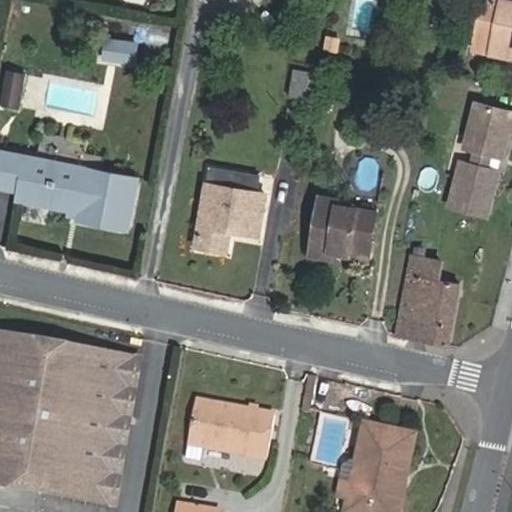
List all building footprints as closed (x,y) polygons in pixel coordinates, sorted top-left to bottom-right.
[(511,0),(483,0),(474,48),(492,52),(511,55),(511,0)] [(111,40),(109,55),(139,60),(141,44),(111,40)] [(304,98),(310,72),(295,68),(290,95),(304,98)] [(23,106),(29,73),(12,70),(6,102),(23,106)] [(511,128),(511,110),(476,102),(467,136),(476,149),(472,164),(459,171),(450,205),(487,214),(496,180),(487,168),(491,151),(504,145),(509,128),(511,128)] [(476,149),(467,136),(465,146),(476,149)] [(502,154),(504,145),(491,151),(502,154)] [(131,229),(141,177),(0,149),(0,185),(23,191),(22,196),(74,207),(84,209),(82,219),(131,229)] [(461,161),(459,171),(472,164),(461,161)] [(256,190),(259,175),(210,166),(195,244),(227,250),(231,229),(259,234),(266,193),(256,190)] [(487,168),(496,180),(498,171),(487,168)] [(346,199),(320,194),(311,253),(332,256),(333,251),(368,258),(376,210),(345,204),(346,199)] [(72,217),(82,219),(84,209),(74,207),(72,217)] [(425,255),(427,248),(413,245),(408,274),(438,280),(443,260),(425,255)] [(408,274),(397,333),(449,345),(460,285),(438,280),(408,274)] [(134,360),(0,337),(0,487),(109,506),(134,360)] [(266,459),(274,413),(198,398),(190,444),(266,459)] [(347,502),(393,511),(397,511),(415,434),(365,423),(347,502)] [(393,511),(347,502),(345,511),(393,511)] [(218,511),(219,510),(179,503),(177,511),(218,511)]
